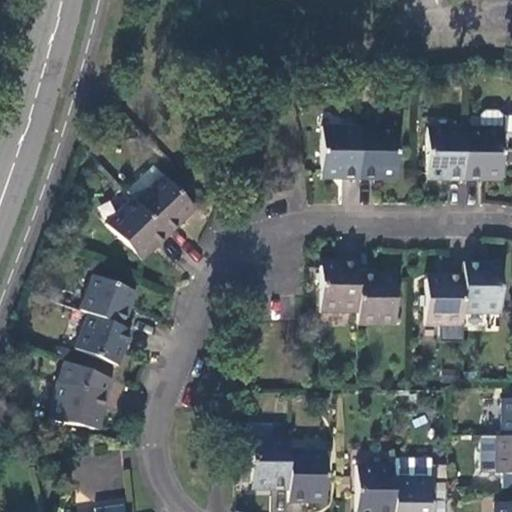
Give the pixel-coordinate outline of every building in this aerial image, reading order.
[(497,111),(485,111),(480,116),(480,128),(501,128),(501,116),(497,111)] [(340,179),(357,179),(357,127),(321,127),(321,172),(340,173),(340,179)] [(395,128),(357,127),(357,179),(375,179),(375,173),(395,173),(395,128)] [(446,181),(464,181),(464,128),(426,128),(426,174),(446,174),(446,181)] [(501,128),(480,128),(464,128),(464,181),(481,181),(481,175),(501,175),(501,128)] [(151,165),(126,191),(132,198),(135,200),(161,175),(151,165)] [(161,175),(135,200),(166,234),(193,208),(161,175)] [(290,183),(272,187),(274,199),(292,196),(290,183)] [(155,244),(166,234),(135,200),(132,198),(106,223),(136,255),(152,240),(155,244)] [(319,313),(357,313),(357,274),(357,263),(343,262),(343,267),(319,267),(319,313)] [(476,264),(462,264),(462,276),(462,315),(500,315),(499,270),(477,269),(476,264)] [(373,274),(357,274),(357,313),(357,325),(394,326),(394,280),(373,280),(373,274)] [(92,276),(80,310),(88,313),(121,326),(135,291),(92,276)] [(425,327),(462,327),(462,315),(462,276),(447,277),(447,282),(424,282),(425,327)] [(117,365),(130,329),(121,326),(88,313),(75,348),(117,365)] [(112,379),(64,361),(57,382),(72,386),(106,394),(112,379)] [(48,418),(93,429),(98,407),(103,408),(106,394),(72,386),(57,382),(48,418)] [(511,400),(502,400),(502,437),(511,437),(511,400)] [(103,408),(98,407),(93,429),(98,430),(103,408)] [(511,437),(502,437),(497,437),(497,474),(511,474),(511,437)] [(271,489),(288,490),(289,450),(289,438),(251,438),(251,483),(271,483),(271,489)] [(326,451),(289,450),(288,490),(288,501),(307,502),(307,496),(325,496),(326,451)] [(430,511),(431,460),(393,460),(393,468),(393,480),(392,511),(430,511)] [(392,511),(393,480),(393,468),(356,468),(355,511),(392,511)] [(125,511),(124,503),(95,506),(95,511),(125,511)]
